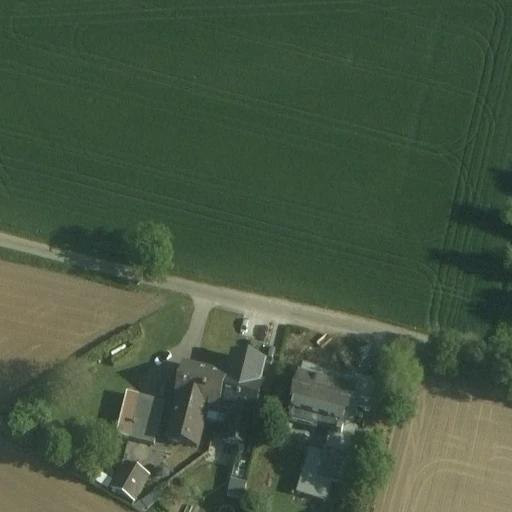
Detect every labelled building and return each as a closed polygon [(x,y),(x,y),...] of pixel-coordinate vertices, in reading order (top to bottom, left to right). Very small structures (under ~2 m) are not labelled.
[(262,367),(231,359),(226,381),(217,416),(227,419),(220,445),(237,449),(241,450),(243,443),(247,425),(251,426),(259,394),(251,392),(252,385),(258,386),(262,367)] [(226,381),(185,370),(166,444),(195,451),(205,414),(216,417),(217,416),(226,381)] [(351,385),(301,372),(288,424),(329,434),(322,458),(337,463),(330,484),(346,488),(355,450),(353,447),(356,444),(358,440),(358,435),(356,431),(353,428),(357,411),(352,409),(352,408),(347,407),(350,395),(348,395),(351,385)] [(382,387),(352,380),(351,385),(348,395),(350,395),(347,407),(352,408),(352,409),(357,411),(375,415),(382,387)] [(162,411),(138,405),(139,401),(137,400),(126,443),(153,449),(162,411)] [(255,446),(243,443),(241,450),(237,449),(228,483),(244,487),(255,446)] [(322,458),(309,454),(296,496),(324,505),(330,484),(337,463),(322,458)] [(137,476),(122,469),(116,482),(131,489),(137,476)]
